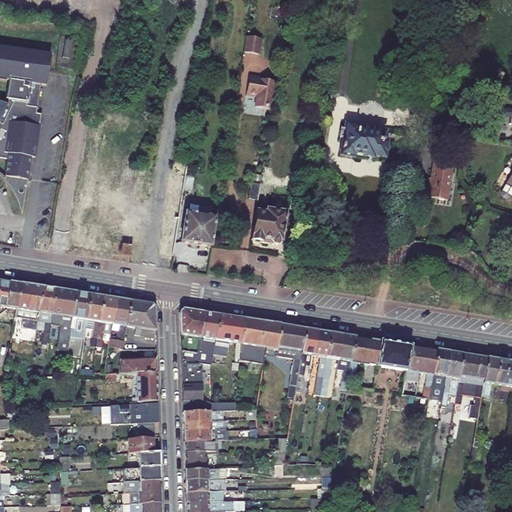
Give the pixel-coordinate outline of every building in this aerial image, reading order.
[(0,0),(0,5),(96,21),(99,0),(0,0)] [(242,53),(259,55),(261,39),(245,36),(242,53)] [(0,47),(0,79),(8,80),(5,100),(7,100),(6,105),(0,103),(0,102),(0,158),(7,160),(4,177),(27,181),(31,158),(35,158),(41,115),(36,114),(41,85),(46,86),(50,54),(0,47)] [(245,96),(257,98),(255,107),(271,110),(275,82),(267,81),(261,80),(261,78),(249,76),(245,96)] [(511,110),(503,109),(501,117),(511,118),(511,110)] [(345,130),(341,129),(340,138),(343,139),(341,155),(354,157),(354,156),(373,159),(373,156),(384,158),(386,143),(383,142),(384,133),(357,128),(358,127),(345,125),(345,130)] [(428,133),(425,148),(439,151),(442,136),(428,133)] [(449,193),(453,165),(433,162),(432,170),(445,172),(449,193)] [(187,167),(184,167),(172,165),(171,164),(167,189),(183,192),(185,177),(187,169),(187,167)] [(143,186),(145,170),(131,168),(130,178),(129,183),(143,186)] [(185,177),(194,178),(195,171),(187,169),(185,177)] [(445,172),(432,170),(431,179),(428,178),(424,197),(448,201),(449,193),(445,172)] [(511,173),(501,192),(502,197),(506,199),(511,197),(511,195),(511,173)] [(19,211),(21,223),(27,181),(4,177),(4,179),(0,175),(0,179),(1,181),(7,187),(12,195),(15,201),(19,211)] [(251,184),(250,184),(247,199),(256,201),(260,176),(253,175),(251,184)] [(183,192),(191,193),(194,178),(185,177),(183,192)] [(87,235),(107,238),(108,232),(119,233),(123,200),(116,199),(118,183),(101,181),(98,208),(91,207),(87,235)] [(266,207),(266,209),(279,211),(280,204),(267,202),(266,207)] [(197,207),(189,205),(188,213),(184,213),(180,243),(210,247),(215,218),(196,215),(197,207)] [(279,211),(266,209),(266,207),(256,205),(249,241),(252,241),(253,243),(254,244),(256,244),(258,244),(259,242),(263,243),(263,240),(272,240),(272,243),(273,245),(277,245),(279,243),(279,242),(280,242),(286,213),(279,211)] [(179,217),(166,214),(159,257),(173,256),(179,217)] [(122,244),(120,255),(130,256),(132,246),(122,244)] [(0,305),(16,308),(19,284),(0,280),(0,305)] [(22,328),(37,330),(42,287),(19,284),(16,308),(15,318),(23,319),(22,328)] [(48,345),(50,325),(55,289),(42,287),(37,330),(44,331),(42,344),(48,345)] [(57,347),(67,349),(76,292),(55,289),(50,325),(60,326),(57,347)] [(83,342),(85,328),(90,295),(76,292),(67,349),(67,351),(66,356),(73,357),(75,341),(83,342)] [(90,346),(95,347),(103,297),(90,295),(85,328),(93,329),(90,346)] [(111,331),(112,324),(116,299),(103,297),(95,347),(101,348),(103,342),(104,333),(110,334),(111,331)] [(123,341),(125,330),(130,301),(116,299),(112,324),(119,325),(118,332),(117,337),(110,336),(110,339),(123,341)] [(156,339),(155,307),(153,305),(130,301),(125,330),(129,331),(130,327),(135,328),(134,336),(156,339)] [(180,343),(199,345),(203,312),(183,309),(179,312),(180,343)] [(214,340),(218,315),(203,312),(199,345),(197,354),(181,352),(183,402),(203,401),(201,369),(198,369),(198,363),(210,365),(212,355),(214,340)] [(228,342),(239,343),(243,319),(218,315),(214,340),(228,342)] [(265,348),(267,348),(271,323),(243,319),(239,343),(240,343),(239,360),(263,364),(265,348)] [(288,386),(296,386),(306,329),(271,323),(267,348),(276,350),(276,347),(295,350),(288,386)] [(311,356),(314,356),(318,331),(306,329),(296,386),(295,391),(302,392),(304,378),(303,378),(305,366),(309,367),(311,356)] [(314,395),(320,396),(330,333),(318,331),(314,356),(319,357),(314,395)] [(331,359),(338,360),(343,334),(330,333),(320,396),(325,397),(331,359)] [(347,380),(348,374),(354,336),(343,334),(338,360),(344,361),(339,390),(340,390),(346,391),(346,386),(347,380)] [(356,362),(363,364),(367,339),(354,336),(348,374),(354,375),(356,362)] [(108,348),(122,350),(123,341),(110,339),(109,343),(108,348)] [(367,364),(406,371),(410,345),(367,339),(363,364),(363,366),(367,367),(367,364)] [(212,355),(226,357),(228,342),(214,340),(212,355)] [(197,354),(199,345),(180,343),(181,352),(197,354)] [(410,384),(412,371),(419,373),(423,347),(410,345),(406,371),(402,395),(415,397),(416,391),(406,389),(406,383),(410,384)] [(422,398),(428,399),(430,385),(436,349),(423,347),(419,373),(426,374),(422,398)] [(440,408),(440,409),(441,407),(449,352),(436,349),(430,385),(436,387),(433,407),(434,407),(440,408)] [(446,408),(448,396),(455,397),(461,354),(449,352),(441,407),(446,408)] [(460,403),(462,391),(481,394),(487,358),(461,354),(455,397),(454,402),(460,403)] [(118,374),(139,373),(157,372),(157,358),(120,360),(118,374)] [(509,390),(511,388),(511,361),(487,358),(481,394),(480,397),(489,398),(491,385),(502,386),(504,389),(509,390)] [(139,373),(140,402),(158,401),(157,372),(139,373)] [(364,389),(359,388),(355,387),(346,386),(346,391),(345,393),(362,396),(364,389)] [(235,403),(211,403),(211,411),(223,411),(235,410),(235,403)] [(155,423),(159,423),(158,404),(115,405),(116,425),(140,424),(155,423)] [(471,404),(469,417),(478,418),(479,404),(471,404)] [(115,405),(106,406),(107,425),(116,425),(115,405)] [(223,422),(223,411),(211,411),(183,412),(183,423),(223,422)] [(256,411),(245,411),(246,421),(256,420),(256,411)] [(226,430),(225,422),(223,422),(183,423),(184,432),(226,430)] [(155,423),(140,424),(140,439),(142,439),(153,439),(155,439),(155,423)] [(245,430),(245,440),(257,440),(257,429),(245,430)] [(215,436),(226,436),(226,430),(184,432),(184,442),(215,441),(215,436)] [(142,439),(128,439),(129,454),(138,454),(160,453),(160,442),(153,442),(153,439),(142,439)] [(277,454),(285,454),(287,439),(278,439),(277,454)] [(219,455),(218,441),(215,441),(184,442),(184,452),(207,452),(214,451),(214,455),(219,455)] [(208,470),(207,455),(207,452),(184,452),(185,471),(208,470)] [(138,454),(139,468),(160,467),(160,453),(138,454)] [(274,467),(279,466),(284,466),(285,454),(277,454),(274,454),(274,467)] [(60,472),(69,471),(68,458),(60,459),(60,472)] [(160,467),(139,468),(139,482),(161,481),(160,467)] [(123,469),(123,483),(139,482),(139,468),(123,469)] [(219,479),(219,469),(208,470),(185,471),(186,483),(215,481),(214,479),(219,479)] [(0,474),(0,484),(9,484),(9,474),(1,474),(0,474)] [(319,478),(319,477),(315,477),(315,490),(322,490),(330,489),(330,477),(319,478)] [(219,479),(214,479),(215,481),(186,483),(186,493),(223,492),(227,492),(227,486),(225,486),(224,481),(219,481),(219,479)] [(123,483),(124,494),(130,494),(161,492),(161,481),(139,482),(123,483)] [(288,482),(280,482),(280,490),(288,490),(288,482)] [(9,484),(0,484),(0,490),(0,496),(3,496),(10,495),(9,484)] [(322,500),(328,499),(330,489),(322,490),(322,500)] [(161,492),(130,494),(130,504),(162,503),(161,492)] [(186,503),(223,502),(223,492),(186,493),(186,503)] [(233,511),(239,511),(238,502),(223,502),(186,503),(186,511),(233,511)] [(130,504),(122,504),(122,511),(161,511),(162,503),(130,504)]
